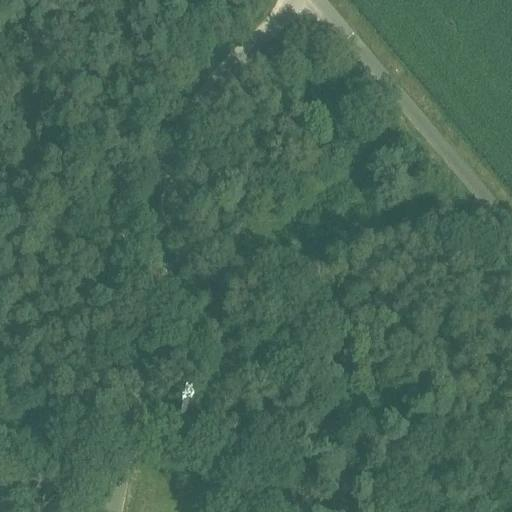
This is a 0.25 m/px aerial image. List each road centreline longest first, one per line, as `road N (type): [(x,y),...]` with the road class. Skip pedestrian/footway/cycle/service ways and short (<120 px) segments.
road 1 (unclassified): [(112,511),(185,118),(211,82),(303,0)]
road 2 (unclassified): [(511,231),(321,0)]
